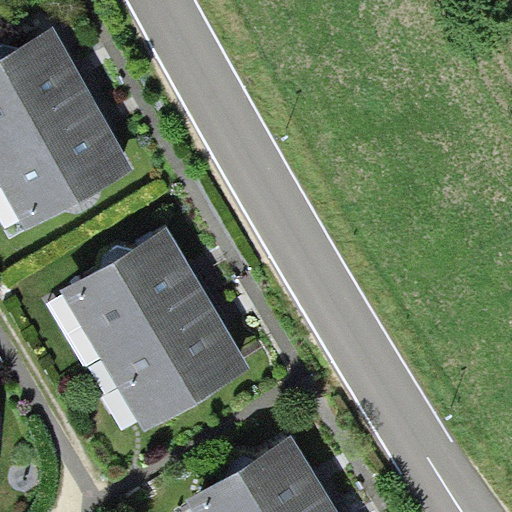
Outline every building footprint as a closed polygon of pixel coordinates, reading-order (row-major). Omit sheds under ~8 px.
[(47,32),(0,58),(0,145),(84,98),(47,32)] [(84,98),(0,145),(0,151),(35,213),(122,164),(84,98)] [(161,233),(74,284),(112,349),(199,298),(161,233)] [(199,298),(112,349),(152,417),(240,366),(199,298)] [(286,439),(198,490),(211,511),(315,511),(326,506),(286,439)]
